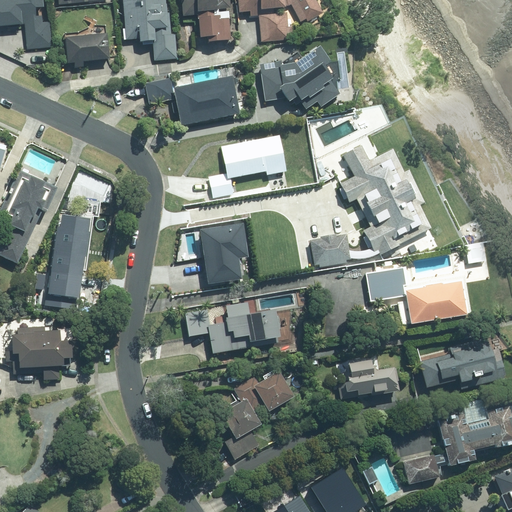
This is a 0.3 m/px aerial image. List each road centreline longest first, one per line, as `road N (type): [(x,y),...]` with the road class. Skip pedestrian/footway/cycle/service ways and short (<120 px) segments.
road 1 (residential): [(188,511),(142,427),(129,382),(130,309),(150,181),(127,147),(0,88)]
road 2 (unknown): [(177,494),(393,409)]
road 3 (unknown): [(34,103),(221,57),(250,37)]
road 4 (unknown): [(151,200),(292,202)]
road 5 (unknown): [(2,382),(129,382)]
